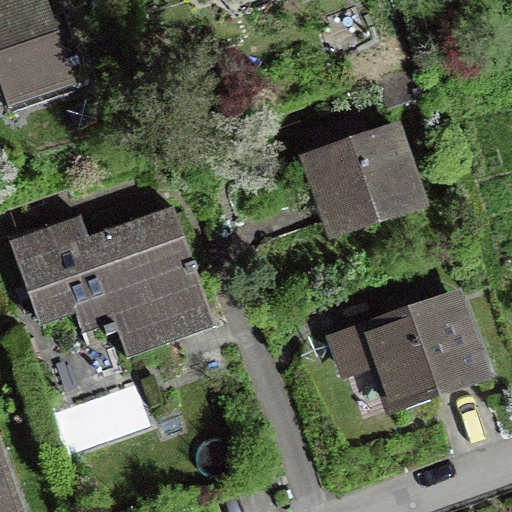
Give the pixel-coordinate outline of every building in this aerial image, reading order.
[(0,0),(0,94),(1,94),(9,115),(79,91),(47,0),(0,0)] [(384,111),(424,98),(413,67),(374,80),(384,111)] [(315,153),(298,159),(327,246),(430,212),(401,125),(369,135),(363,114),(308,132),(315,153)] [(474,132),(476,121),(465,120),(464,131),(474,132)] [(81,216),(10,241),(41,330),(76,318),(82,336),(114,325),(126,361),(216,330),(174,208),(89,238),(81,216)] [(293,229),(287,216),(272,223),(278,236),(293,229)] [(388,422),(495,386),(463,291),(326,337),(342,383),(360,376),(370,405),(381,401),(388,422)] [(74,350),(71,364),(81,374),(95,369),(98,355),(88,346),(74,350)] [(0,511),(14,511),(0,472),(0,511)]
